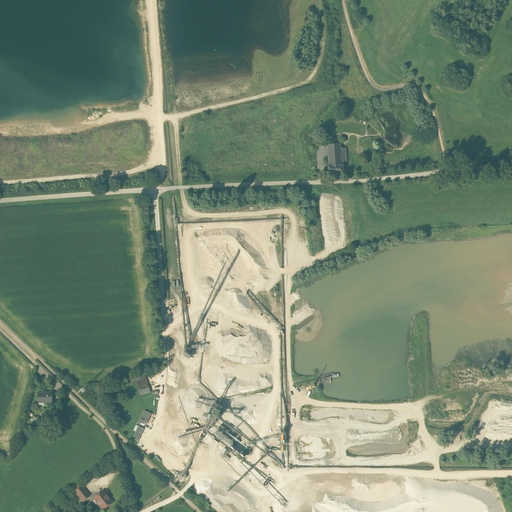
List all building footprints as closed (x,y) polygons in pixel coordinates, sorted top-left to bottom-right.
[(345,147),(340,147),(340,145),(329,146),(329,165),(328,165),(329,174),(344,173),(343,164),(342,164),(342,162),(346,162),(345,147)] [(136,379),(138,388),(148,385),(145,376),(136,379)] [(148,385),(138,388),(141,395),(150,392),(148,385)] [(53,392),(38,393),(39,404),(53,403),(53,392)] [(207,408),(202,418),(212,423),(217,413),(207,408)] [(151,414),(144,411),(140,420),(147,424),(151,414)] [(136,432),(133,439),(138,442),(144,429),(136,425),(133,431),(136,432)] [(83,486),(76,491),(84,502),(91,497),(83,486)] [(103,491),(94,498),(103,510),(112,503),(103,491)]
